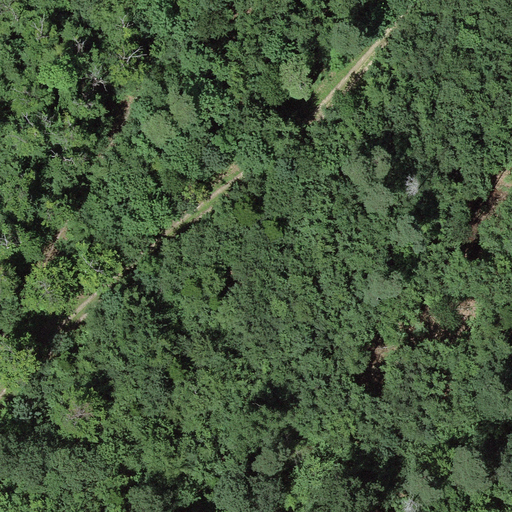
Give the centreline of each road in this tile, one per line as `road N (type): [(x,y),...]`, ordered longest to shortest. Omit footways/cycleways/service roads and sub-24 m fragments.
road 1 (track): [(0,407),(102,297),(341,102),(428,0)]
road 2 (track): [(0,340),(182,0)]
